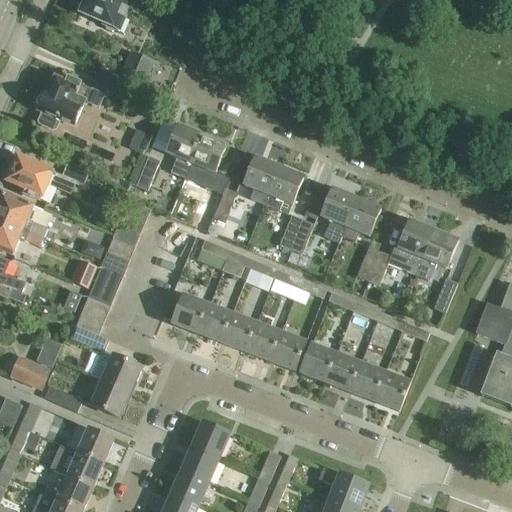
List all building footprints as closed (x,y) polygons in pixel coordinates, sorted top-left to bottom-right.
[(118,36),(126,17),(128,12),(131,13),(136,2),(131,0),(87,0),(86,3),(77,7),(80,16),(103,25),(102,28),(118,36)] [(154,23),(159,12),(144,6),(139,17),(154,23)] [(154,65),(131,55),(121,79),(145,88),(154,65)] [(37,100),(37,105),(40,109),(39,113),(43,115),(38,124),(39,126),(55,133),(56,132),(61,121),(75,127),(86,103),(98,108),(103,98),(107,99),(110,92),(115,94),(120,82),(101,74),(95,87),(100,89),(97,95),(83,88),(85,84),(71,77),(67,85),(55,80),(49,95),(47,94),(46,95),(41,95),(37,100)] [(170,176),(185,182),(186,182),(188,177),(187,176),(202,138),(179,128),(167,157),(176,161),(170,176)] [(202,138),(187,176),(188,177),(196,180),(208,206),(203,217),(213,221),(214,222),(226,192),(215,188),(218,181),(215,178),(227,148),(202,138)] [(143,158),(131,187),(136,190),(147,194),(159,165),(148,160),(143,158)] [(7,184),(26,192),(24,196),(41,203),(49,185),(71,195),(76,185),(83,188),(87,177),(67,168),(62,180),(18,160),(7,184)] [(256,160),(248,179),(244,190),(254,194),(250,202),(264,208),(280,170),(256,160)] [(304,180),(280,170),(264,208),(278,213),(281,205),(292,209),(304,180)] [(213,221),(207,236),(223,243),(229,228),(224,226),(236,197),(226,192),(214,222),(213,221)] [(324,241),(339,247),(340,247),(343,240),(342,239),(358,202),(333,192),(321,221),(331,225),(324,241)] [(47,231),(46,231),(52,217),(2,195),(0,200),(0,222),(43,241),(47,231)] [(358,202),(342,239),(343,240),(356,245),(360,237),(369,241),(381,212),(358,202)] [(144,227),(150,213),(129,204),(123,218),(144,227)] [(138,241),(144,227),(123,218),(117,232),(138,241)] [(280,249),(291,253),(303,224),(292,220),(280,249)] [(39,250),(43,241),(0,222),(0,250),(13,256),(20,241),(39,250)] [(301,258),(313,229),(303,224),(291,253),(301,258)] [(379,290),(388,268),(416,280),(417,279),(435,234),(410,224),(399,251),(396,250),(391,262),(380,258),(368,285),(379,290)] [(133,255),(138,241),(117,232),(111,246),(133,255)] [(447,273),(451,262),(459,244),(435,234),(417,279),(430,284),(436,269),(447,273)] [(85,243),(80,255),(100,263),(105,251),(85,243)] [(226,262),(230,254),(206,244),(202,252),(226,262)] [(127,269),(133,255),(111,246),(105,260),(127,269)] [(358,281),(368,285),(380,258),(369,253),(358,281)] [(230,254),(226,262),(222,273),(239,280),(243,270),(249,272),(253,263),(230,254)] [(291,255),(287,264),(294,267),(298,258),(291,255)] [(0,287),(11,292),(15,282),(4,277),(10,264),(0,259),(0,287)] [(121,283),(127,269),(105,260),(99,274),(121,283)] [(257,290),(262,278),(273,282),(276,273),(253,263),(249,272),(251,273),(246,286),(257,290)] [(282,299),(287,288),(296,292),(300,283),(276,273),(273,282),(275,283),(271,294),(282,299)] [(76,274),(72,285),(88,292),(93,281),(76,274)] [(115,297),(121,283),(99,274),(93,288),(115,297)] [(300,283),(296,292),(321,302),(324,293),(300,283)] [(446,317),(458,288),(447,284),(435,313),(446,317)] [(0,287),(0,297),(7,301),(8,300),(22,306),(26,298),(11,292),(0,287)] [(480,326),(476,337),(506,349),(502,359),(497,357),(488,380),(481,399),(511,411),(511,410),(511,288),(510,287),(501,312),(489,308),(487,307),(480,326)] [(109,311),(115,297),(93,288),(88,302),(109,311)] [(72,293),(65,311),(75,315),(82,298),(72,293)] [(354,315),(357,306),(333,296),(329,305),(354,315)] [(173,328),(198,337),(209,307),(184,298),(173,328)] [(103,325),(109,311),(88,302),(82,316),(103,325)] [(357,306),(354,315),(339,353),(347,356),(362,318),(378,324),(381,316),(357,306)] [(198,337),(222,347),(233,316),(209,307),(198,337)] [(97,339),(103,325),(82,316),(76,330),(97,339)] [(233,316),(222,347),(246,356),(258,326),(233,316)] [(381,316),(378,324),(402,334),(405,326),(381,316)] [(258,326),(246,356),(270,365),(282,335),(258,326)] [(405,326),(402,334),(427,345),(430,336),(405,326)] [(97,339),(76,330),(71,342),(103,356),(108,344),(97,339)] [(307,345),(282,335),(270,365),(295,375),(307,345)] [(312,347),(301,377),(326,387),(337,356),(312,347)] [(326,387),(350,396),(362,366),(337,356),(326,387)] [(52,373),(20,359),(11,380),(42,394),(52,373)] [(114,359),(103,383),(131,395),(142,371),(114,359)] [(350,396),(374,405),(386,375),(362,366),(350,396)] [(399,415),(406,396),(411,385),(386,375),(374,405),(399,415)] [(92,408),(101,413),(120,421),(131,395),(103,383),(92,408)] [(50,390),(45,402),(77,415),(82,404),(50,390)] [(6,402),(0,416),(0,426),(13,432),(22,409),(6,402)] [(31,406),(30,408),(20,431),(31,435),(42,411),(31,406)] [(204,426),(193,450),(219,462),(230,437),(204,426)] [(10,454),(20,459),(31,435),(20,431),(10,454)] [(89,432),(78,456),(104,467),(115,443),(89,432)] [(209,485),(219,462),(193,450),(183,474),(209,485)] [(0,476),(0,478),(10,483),(20,459),(10,454),(0,476)] [(270,484),(281,459),(270,455),(259,479),(270,484)] [(94,491),(104,467),(78,456),(67,480),(94,491)] [(298,462),(290,458),(279,483),(288,486),(298,462)] [(324,471),(319,483),(335,489),(330,502),(355,511),(360,511),(369,489),(324,471)] [(199,509),(209,485),(183,474),(173,498),(199,509)] [(0,505),(10,483),(0,478),(0,505)] [(249,503),(259,508),(270,484),(259,479),(249,503)] [(67,480),(57,504),(76,511),(84,511),(94,491),(67,480)] [(269,507),(277,511),(288,486),(279,483),(269,507)] [(76,511),(57,504),(41,497),(34,511),(76,511)] [(166,511),(197,511),(199,509),(173,498),(166,511)] [(325,511),(355,511),(330,502),(325,511)] [(244,511),(257,511),(259,508),(249,503),(244,511)]
